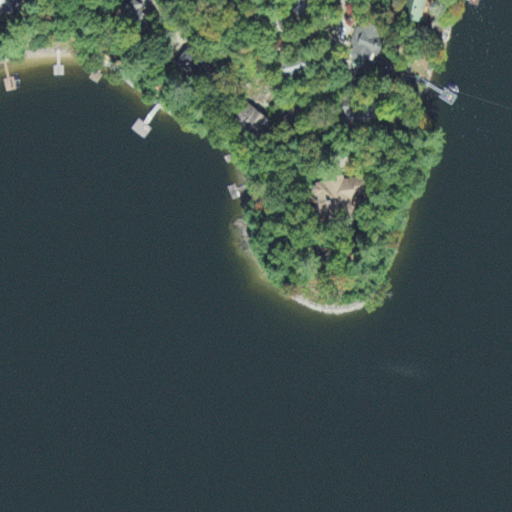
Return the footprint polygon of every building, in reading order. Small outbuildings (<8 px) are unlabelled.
[(0,0),(0,18),(15,16),(14,6),(21,5),(20,0),(0,0)] [(427,0),(410,0),(405,21),(421,25),(427,0)] [(139,27),(149,19),(137,2),(126,10),(139,27)] [(348,56),(374,66),(385,36),(359,26),(348,56)] [(177,64),(193,78),(206,64),(190,50),(177,64)] [(269,123),(248,106),(236,120),(257,137),(269,123)] [(319,212),(370,207),(367,180),(317,185),(319,212)]
